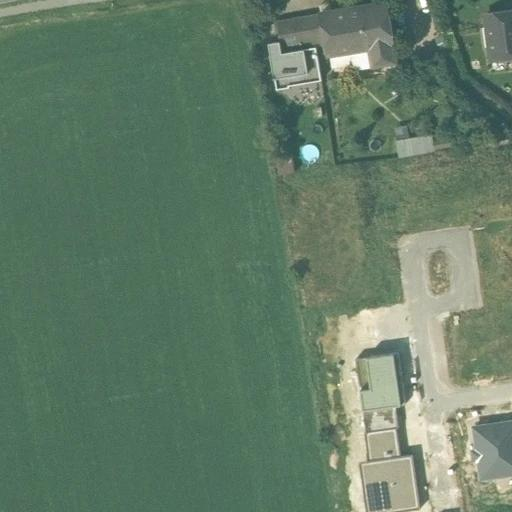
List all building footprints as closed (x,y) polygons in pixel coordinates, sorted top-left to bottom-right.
[(389,2),(352,8),(352,7),(358,42),(362,41),(366,67),(373,66),(399,62),(395,42),(396,42),(389,2)] [(332,12),(321,13),(321,14),(327,50),(328,53),(331,53),(355,49),(358,63),(359,68),(366,67),(362,41),(358,42),(352,7),(332,10),(332,12)] [(511,12),(487,15),(492,59),(511,56),(511,12)] [(321,14),(278,21),(281,41),(283,53),(317,47),(318,51),(327,50),(321,14)] [(283,53),(281,41),(270,43),(277,89),(290,87),(290,85),(322,80),(318,55),(318,51),(317,47),(283,53)] [(355,49),(331,53),(333,67),(358,63),(355,49)] [(395,125),(396,135),(416,134),(416,124),(395,125)] [(431,133),(395,138),(397,155),(433,150),(431,133)] [(406,404),(399,353),(356,359),(364,410),(396,406),(406,404)] [(400,428),(396,406),(364,410),(367,432),(398,428),(400,428)] [(511,421),(474,427),(482,479),(511,474),(511,421)] [(402,455),(398,428),(367,432),(365,433),(369,460),(402,455)] [(414,454),(402,455),(369,460),(368,460),(370,475),(362,476),(365,497),(373,496),(375,511),(398,511),(422,509),(414,454)]
